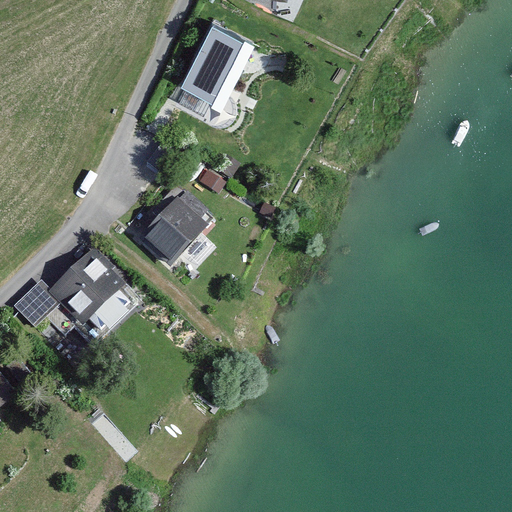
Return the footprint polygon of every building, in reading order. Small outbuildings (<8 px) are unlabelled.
[(242,42),(206,23),(187,60),(192,62),(183,81),(200,89),(211,69),(225,76),(242,42)] [(235,168),(220,158),(210,172),(225,183),(235,168)] [(219,186),(201,174),(194,184),(212,196),(219,186)] [(170,202),(138,234),(142,238),(136,244),(163,270),(200,231),(193,224),(201,215),(181,196),(172,204),(170,202)] [(270,211),(258,206),(253,218),(265,223),(270,211)] [(106,273),(87,253),(45,294),(36,285),(9,311),(29,331),(54,307),(77,330),(117,290),(103,276),(106,273)] [(0,407),(10,400),(0,386),(0,407)]
